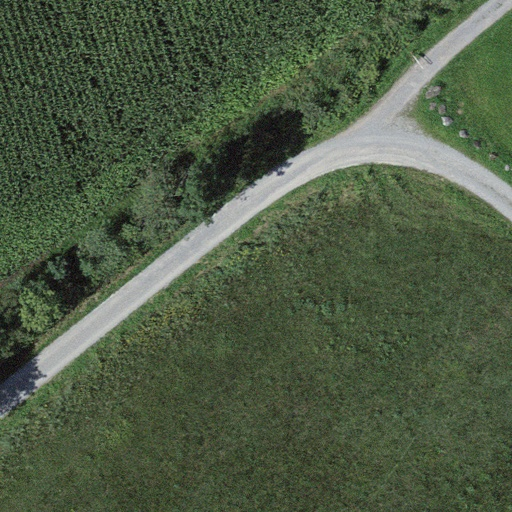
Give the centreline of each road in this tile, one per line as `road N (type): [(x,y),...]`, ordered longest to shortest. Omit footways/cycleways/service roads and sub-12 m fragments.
road 1 (track): [(511,194),(450,154),(391,141),(310,167),(0,411)]
road 2 (track): [(391,141),(447,59),(511,5)]
